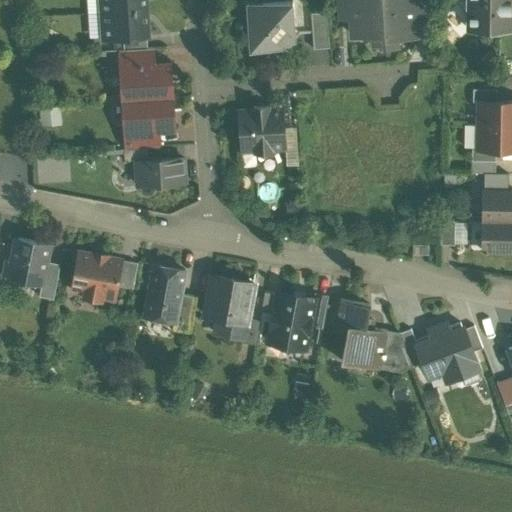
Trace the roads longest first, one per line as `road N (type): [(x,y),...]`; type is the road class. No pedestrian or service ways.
road 1 (residential): [(511,287),(210,238)]
road 2 (residential): [(210,238),(0,201)]
road 3 (residential): [(203,86),(393,73)]
road 4 (residential): [(210,238),(203,86)]
